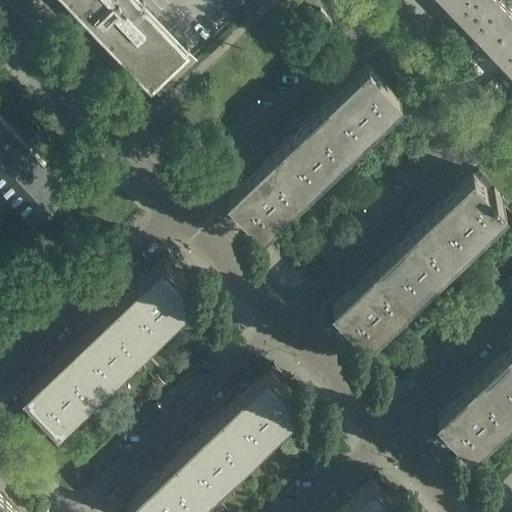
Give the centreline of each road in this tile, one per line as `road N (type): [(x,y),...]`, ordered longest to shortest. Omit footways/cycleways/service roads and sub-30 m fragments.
road 1 (residential): [(83,511),(284,319)]
road 2 (residential): [(284,319),(484,134)]
road 3 (residential): [(178,209),(375,22)]
road 4 (unclassified): [(178,209),(0,23)]
road 5 (residential): [(0,389),(178,209)]
road 6 (residential): [(389,430),(511,315)]
road 7 (residential): [(484,134),(375,22)]
road 8 (unclassified): [(389,430),(284,319)]
road 9 (unclassified): [(284,319),(178,209)]
road 10 (residential): [(301,511),(389,430)]
